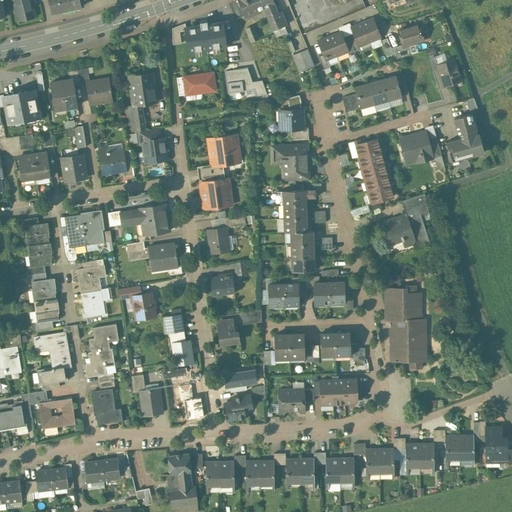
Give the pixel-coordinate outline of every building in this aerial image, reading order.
[(13,0),(18,20),(35,16),(31,0),(13,0)] [(48,0),(51,13),(81,6),(79,0),(48,0)] [(272,0),(237,0),(245,18),(261,11),(260,9),(264,8),(273,30),(286,25),(280,11),(277,13),(274,4),(272,0)] [(373,19),(362,24),(369,41),(380,36),(373,19)] [(201,26),(186,28),(188,43),(189,54),(225,50),(222,24),(209,26),(208,21),(201,22),(201,26)] [(362,24),(351,28),(353,33),(358,45),(359,45),(369,41),(362,24)] [(419,24),(398,30),(402,44),(403,46),(409,44),(424,40),(419,24)] [(188,43),(186,28),(186,25),(171,27),(173,45),(188,43)] [(253,25),(245,28),(251,42),(258,39),(253,25)] [(340,32),(330,37),(337,54),(347,50),(347,48),(342,37),(340,32)] [(358,45),(353,33),(348,35),(352,46),(354,51),(360,49),(359,45),(358,45)] [(348,35),(342,37),(347,48),(352,46),(348,35)] [(337,54),(330,37),(319,41),(324,54),(326,59),(326,58),(337,54)] [(402,44),(391,48),(394,59),(412,54),(409,44),(403,46),(402,44)] [(307,49),(293,55),(300,72),(314,66),(307,49)] [(347,50),(337,54),(339,60),(349,56),(347,50)] [(326,59),(324,54),(319,56),(324,69),(330,67),(326,58),(326,59)] [(434,57),(428,59),(433,72),(438,70),(437,65),(434,57)] [(437,65),(438,70),(444,86),(453,83),(455,80),(460,78),(454,59),(437,65)] [(87,67),(77,70),(80,83),(80,84),(86,83),(86,82),(90,81),(87,67)] [(247,68),(225,71),(228,93),(254,89),(255,89),(252,82),(247,68)] [(77,70),(69,72),(70,79),(73,79),(74,84),(80,83),(77,70)] [(153,72),(128,76),(132,105),(126,106),(127,118),(143,116),(141,104),(157,102),(153,72)] [(213,73),(183,77),(186,94),(215,90),(213,73)] [(395,75),(382,79),(388,101),(401,97),(397,82),(395,75)] [(186,94),(183,77),(177,77),(179,95),(186,94)] [(90,81),(86,82),(86,83),(89,104),(112,100),(108,78),(90,81)] [(70,79),(61,80),(66,108),(77,106),(74,84),(73,79),(70,79)] [(382,79),(368,83),(374,105),(388,101),(382,79)] [(61,80),(50,82),(55,110),(66,108),(61,80)] [(267,94),(262,80),(252,82),(255,89),(254,89),(257,96),(267,94)] [(405,80),(397,82),(401,97),(409,95),(405,80)] [(368,83),(355,86),(357,93),(361,108),(374,105),(368,83)] [(34,90),(22,92),(22,91),(15,93),(16,94),(4,96),(9,123),(39,116),(34,90)] [(357,93),(349,95),(353,110),(361,108),(357,93)] [(349,95),(342,97),(345,112),(353,110),(349,95)] [(473,97),(466,100),(469,110),(477,108),(473,97)] [(302,109),(281,110),(282,119),(280,121),(280,129),(283,129),(284,131),(287,130),(288,129),(291,129),(303,129),(303,128),(302,109)] [(468,114),(454,118),(458,134),(460,134),(475,129),(476,129),(474,120),(470,121),(468,114)] [(143,116),(127,118),(129,132),(138,131),(145,130),(143,116)] [(82,126),(73,127),(76,148),(86,147),(82,126)] [(145,130),(138,131),(139,142),(143,142),(143,141),(160,138),(158,128),(145,130)] [(303,129),(291,129),(291,140),(308,139),(308,128),(303,128),(303,129)] [(475,129),(460,134),(461,138),(446,142),(451,162),(484,153),(479,133),(476,134),(475,129)] [(50,131),(43,132),(45,146),(53,145),(50,131)] [(425,132),(400,139),(407,163),(431,156),(432,159),(442,156),(436,137),(427,140),(425,132)] [(236,133),(213,136),(214,146),(209,147),(211,166),(199,168),(200,175),(222,172),(221,165),(234,163),(234,160),(239,159),(237,143),(235,143),(234,134),(236,134),(236,133)] [(32,134),(19,136),(21,149),(35,147),(32,134)] [(160,138),(143,141),(143,142),(144,151),(147,153),(148,162),(149,162),(152,164),(155,164),(157,161),(157,160),(166,159),(163,138),(160,138)] [(375,139),(368,141),(367,140),(362,142),(362,143),(356,144),(357,150),(356,153),(357,157),(380,150),(379,147),(377,147),(376,145),(377,144),(375,139)] [(108,145),(99,147),(103,174),(125,170),(126,170),(123,150),(109,152),(108,145)] [(306,145),(272,147),(272,160),(283,159),(283,178),(308,177),(306,145)] [(130,149),(123,150),(126,170),(125,170),(126,176),(134,175),(130,149)] [(380,150),(357,157),(358,161),(361,162),(362,167),(357,169),(360,168),(383,162),(382,162),(380,158),(380,157),(379,155),(381,154),(380,150)] [(47,153),(18,157),(21,179),(50,175),(47,153)] [(348,153),(341,154),(342,165),(349,164),(348,153)] [(72,157),(62,158),(64,180),(84,177),(81,155),(72,156),(72,157)] [(383,162),(360,168),(362,172),(364,174),(365,179),(361,180),(361,181),(364,180),(386,173),(385,174),(384,169),(383,169),(382,166),(384,166),(383,162)] [(222,172),(200,175),(201,181),(203,181),(204,189),(201,189),(204,209),(232,205),(227,176),(223,177),(222,172)] [(386,173),(364,180),(365,184),(367,185),(369,190),(364,192),(367,191),(389,185),(388,185),(387,181),(386,180),(385,178),(387,177),(386,173)] [(389,185),(367,191),(368,195),(370,197),(372,203),(378,201),(379,202),(384,200),(384,199),(391,197),(390,192),(389,192),(389,189),(391,189),(389,185)] [(305,190),(280,191),(281,205),(283,205),(285,205),(306,204),(305,190)] [(424,192),(403,200),(408,216),(405,217),(405,215),(395,219),(396,220),(380,226),(386,244),(403,239),(404,246),(413,243),(415,248),(430,243),(420,215),(429,212),(424,192)] [(165,204),(138,208),(138,210),(120,212),(119,213),(121,221),(144,217),(147,234),(148,234),(150,234),(169,231),(165,204)] [(306,204),(285,205),(283,205),(283,218),(306,217),(306,204)] [(368,205),(352,210),(354,215),(369,210),(368,205)] [(120,210),(107,212),(109,223),(121,221),(119,213),(120,212),(120,210)] [(100,211),(81,214),(81,215),(85,244),(103,241),(101,228),(103,228),(100,211)] [(81,215),(65,217),(68,238),(69,246),(85,244),(81,215)] [(244,215),(224,218),(226,226),(227,226),(227,227),(246,224),(244,215)] [(37,217),(22,219),(23,227),(26,226),(25,226),(38,224),(37,217)] [(306,217),(283,218),(284,232),(290,231),(307,231),(306,217)] [(38,224),(25,226),(26,226),(27,234),(26,234),(27,246),(28,246),(49,243),(47,232),(48,232),(47,222),(38,224)] [(226,226),(207,229),(210,253),(230,250),(227,227),(227,226),(226,226)] [(307,231),(290,231),(291,244),(314,244),(313,231),(307,231)] [(69,246),(68,238),(63,239),(65,253),(68,261),(73,260),(71,249),(70,249),(69,246)] [(139,241),(126,244),(129,261),(149,257),(148,248),(144,249),(143,241),(139,241)] [(49,243),(28,246),(29,254),(28,254),(30,266),(30,267),(44,265),(51,264),(50,252),(51,252),(50,243),(49,243)] [(174,243),(148,247),(148,248),(149,257),(151,270),(167,267),(177,266),(177,265),(174,243)] [(314,244),(291,244),(291,257),(314,257),(314,244)] [(314,257),(291,257),(291,270),(294,270),(315,270),(314,257)] [(97,260),(82,262),(83,268),(98,266),(97,260)] [(245,262),(235,263),(237,275),(246,273),(245,262)] [(44,265),(30,267),(30,266),(28,266),(29,274),(45,272),(44,265)] [(83,268),(77,269),(81,293),(101,290),(101,289),(98,277),(105,275),(104,265),(83,268)] [(177,266),(167,267),(168,272),(170,274),(182,272),(180,265),(177,265),(177,266)] [(29,274),(27,275),(28,282),(32,281),(46,279),(45,272),(29,274)] [(231,273),(218,275),(218,277),(210,278),(213,294),(234,291),(231,273)] [(319,276),(305,276),(306,288),(311,288),(311,286),(314,286),(313,282),(319,282),(319,276)] [(46,279),(32,281),(33,289),(32,289),(34,302),(35,302),(36,309),(35,309),(37,322),(52,320),(58,319),(56,307),(58,307),(57,298),(55,298),(54,287),(55,287),(54,278),(46,279)] [(319,282),(313,282),(314,286),(314,302),(329,301),(328,281),(319,282)] [(344,281),(328,281),(329,301),(344,301),(344,281)] [(283,283),(268,284),(269,306),(283,306),(283,283)] [(298,283),(283,283),(283,306),(299,305),(298,283)] [(139,285),(118,289),(120,298),(132,296),(141,294),(139,285)] [(405,288),(385,288),(385,320),(390,320),(390,361),(410,361),(410,368),(421,368),(421,361),(426,361),(425,319),(421,319),(420,292),(416,292),(416,285),(405,285),(405,288)] [(101,290),(81,293),(85,317),(86,317),(100,314),(104,313),(102,300),(109,299),(107,288),(101,289),(101,290)] [(141,294),(132,296),(136,319),(144,318),(144,319),(145,320),(149,319),(150,318),(150,317),(155,316),(151,292),(141,294)] [(261,309),(241,311),(242,320),(254,318),(255,323),(262,322),(261,309)] [(100,314),(86,317),(87,322),(101,320),(100,314)] [(181,314),(163,316),(165,333),(170,333),(171,333),(181,331),(184,331),(183,323),(181,314)] [(233,319),(217,321),(220,344),(239,341),(238,332),(235,332),(233,319)] [(52,320),(37,322),(34,322),(35,331),(53,328),(52,320)] [(116,323),(92,327),(94,338),(88,339),(90,352),(110,348),(108,339),(118,337),(116,323)] [(77,324),(71,325),(73,340),(80,339),(77,324)] [(181,331),(171,333),(170,333),(171,345),(173,344),(176,363),(192,361),(189,342),(186,342),(184,331),(181,331)] [(65,332),(34,337),(36,351),(50,349),(53,367),(53,369),(65,367),(70,366),(65,332)] [(334,332),(320,333),(321,356),(335,356),(334,332)] [(349,332),(334,332),(335,356),(350,355),(349,332)] [(20,334),(4,336),(5,348),(16,347),(16,348),(22,347),(20,334)] [(289,334),(274,335),(275,358),(276,358),(276,356),(289,355),(289,358),(290,358),(289,334)] [(303,334),(289,334),(290,358),(290,355),(303,355),(304,357),(304,344),(303,334)] [(312,344),(304,344),(304,357),(313,357),(312,345),(312,344)] [(0,368),(3,368),(3,373),(5,372),(20,370),(16,348),(16,347),(5,348),(0,349),(0,368)] [(90,352),(88,352),(90,363),(84,364),(87,377),(98,375),(106,374),(106,373),(104,364),(114,362),(112,348),(110,348),(90,352)] [(271,350),(263,351),(263,364),(271,364),(271,350)] [(53,367),(37,370),(39,385),(68,380),(65,367),(53,369),(53,367)] [(113,372),(106,373),(106,374),(98,375),(99,381),(110,379),(114,379),(113,372)] [(144,379),(132,381),(131,376),(133,392),(140,391),(139,390),(145,389),(145,385),(144,379)] [(356,379),(319,380),(320,404),(355,403),(357,400),(356,379)] [(191,384),(178,385),(181,401),(184,400),(186,419),(204,417),(201,397),(193,398),(191,384)] [(261,386),(251,387),(252,395),(263,393),(262,386),(261,386)] [(145,389),(139,390),(140,391),(143,415),(162,413),(159,387),(145,389)] [(304,388),(291,389),(292,410),(298,410),(301,413),(305,413),(305,401),(304,388)] [(314,388),(304,388),(305,401),(314,400),(314,388)] [(111,389),(91,392),(93,406),(95,406),(98,423),(121,420),(120,409),(110,411),(109,404),(113,403),(111,389)] [(291,389),(278,389),(279,414),(283,413),(286,410),(292,410),(291,389)] [(46,390),(28,393),(30,404),(39,403),(38,402),(48,401),(46,390)] [(28,393),(21,394),(22,400),(23,400),(26,418),(32,417),(28,393)] [(249,395),(231,398),(232,402),(224,403),(227,420),(245,417),(243,406),(251,404),(249,395)] [(48,401),(38,402),(39,403),(42,428),(75,424),(72,398),(48,401)] [(22,400),(17,401),(17,403),(12,403),(16,427),(27,426),(26,418),(23,400),(22,400)] [(12,403),(8,404),(7,403),(2,404),(6,429),(16,427),(12,403)] [(500,425),(485,425),(486,435),(486,445),(489,445),(490,455),(500,455),(501,460),(511,460),(511,447),(511,446),(508,446),(508,439),(502,439),(502,433),(500,433),(500,425)] [(458,435),(458,436),(453,436),(453,435),(447,436),(447,443),(445,443),(445,458),(459,458),(459,435),(458,435)] [(473,458),(473,435),(465,435),(465,436),(460,436),(460,435),(459,435),(459,458),(473,458)] [(413,444),(413,443),(407,444),(407,451),(405,451),(405,466),(420,466),(419,443),(419,444),(413,444)] [(433,443),(425,443),(425,444),(420,444),(420,443),(419,443),(420,466),(433,466),(433,443)] [(391,456),(391,448),(385,448),(385,449),(380,449),(379,449),(380,471),(393,471),(393,456),(391,456)] [(373,449),(367,449),(367,456),(365,456),(365,472),(380,471),(379,449),(378,449),(373,449)] [(178,484),(168,486),(171,506),(197,503),(196,491),(192,491),(189,471),(191,471),(188,453),(168,456),(170,474),(176,473),(178,484)] [(117,458),(101,460),(103,479),(119,477),(117,458)] [(127,458),(121,460),(125,477),(132,476),(127,458)] [(333,459),(333,458),(327,458),(327,465),(325,466),(325,481),(340,481),(339,458),(338,458),(338,459),(333,459)] [(353,480),(353,458),(345,458),(345,459),(340,459),(340,458),(339,458),(340,481),(353,480)] [(293,460),(293,459),(287,459),(287,466),(285,466),(285,482),(300,481),(299,459),(298,459),(293,460)] [(311,466),(311,459),(305,459),(300,459),(299,459),(300,481),(313,481),(313,466),(311,466)] [(101,460),(85,462),(86,471),(87,482),(103,479),(101,460)] [(271,460),(265,461),(260,461),(259,461),(260,483),(274,483),(274,468),(272,468),(271,460)] [(213,462),(213,461),(205,461),(206,484),(220,484),(219,461),(219,462),(213,462)] [(231,461),(225,461),(220,461),(219,461),(220,484),(234,484),(233,468),(231,468),(231,461)] [(254,461),(253,461),(247,461),(248,468),(246,468),(246,484),(260,483),(259,461),(254,461)] [(66,467),(51,469),(53,488),(68,486),(67,477),(66,467)] [(51,469),(36,471),(37,480),(38,490),(53,488),(51,469)] [(19,480),(3,482),(5,502),(21,500),(19,480)] [(149,488),(142,489),(145,505),(152,503),(149,488)]
